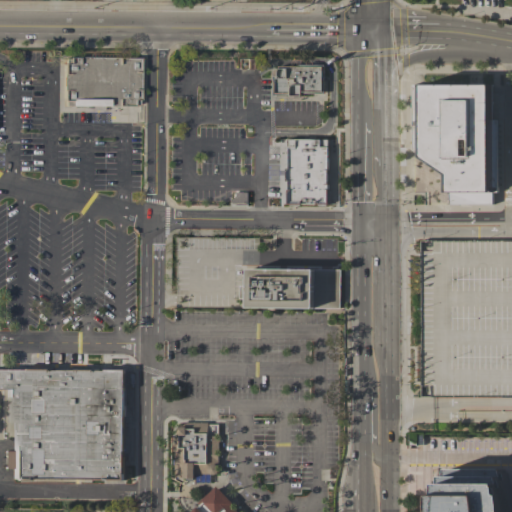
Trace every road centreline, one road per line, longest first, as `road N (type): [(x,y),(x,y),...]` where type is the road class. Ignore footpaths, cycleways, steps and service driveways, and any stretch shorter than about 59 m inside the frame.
road 1 (residential): [(148,511),(154,28)]
road 2 (tertiary): [(0,26),(265,29)]
road 3 (residential): [(152,220),(385,223)]
road 4 (secondary): [(387,511),(386,336)]
road 5 (secondary): [(363,223),(363,398)]
road 6 (residential): [(0,183),(152,220)]
road 7 (secondary): [(383,101),(402,67),(417,60),(511,53)]
